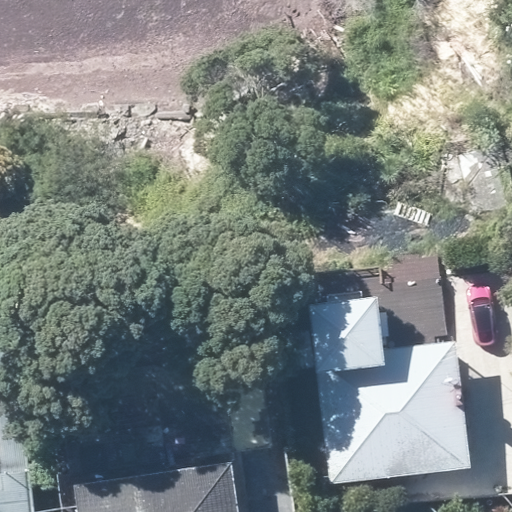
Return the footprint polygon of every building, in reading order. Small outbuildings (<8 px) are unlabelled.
[(463,153),(474,212),(510,207),(499,146),(463,153)] [(468,458),(455,339),(376,348),(369,295),(309,303),(321,412),(329,478),(329,482),(469,465),(468,458)] [(393,326),(403,337),(418,339),(430,329),(431,312),(420,302),(405,300),(394,310),(393,326)] [(295,511),(291,483),(286,444),(276,446),(265,371),(221,377),(232,454),(227,455),(228,464),(70,485),(73,511),(295,511)] [(31,511),(27,471),(0,472),(0,511),(31,511)]
